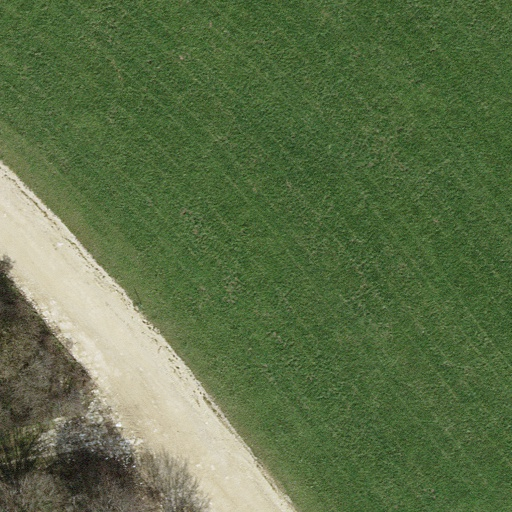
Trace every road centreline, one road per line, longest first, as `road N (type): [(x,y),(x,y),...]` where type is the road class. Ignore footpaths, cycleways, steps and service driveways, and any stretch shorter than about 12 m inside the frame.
road 1 (track): [(0,244),(115,348),(242,511)]
road 2 (track): [(0,461),(174,421)]
